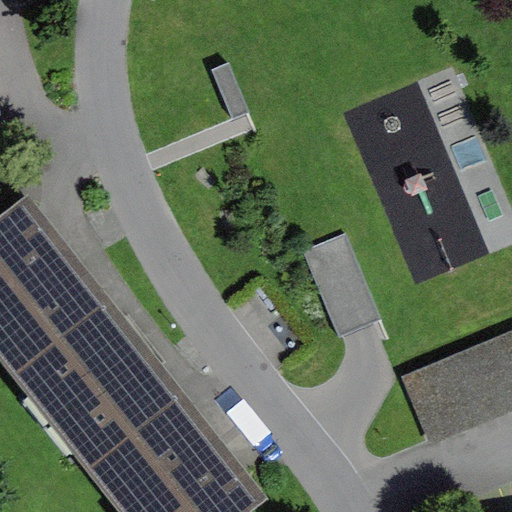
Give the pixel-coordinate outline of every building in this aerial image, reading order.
[(228,64),(212,71),(233,119),(249,113),(228,64)] [(0,226),(0,344),(59,419),(141,354),(25,207),(0,226)] [(345,235),(304,252),(339,337),(381,320),(345,235)] [(511,334),(406,380),(431,439),(511,405),(511,334)] [(59,419),(133,511),(243,511),(258,500),(141,354),(59,419)]
